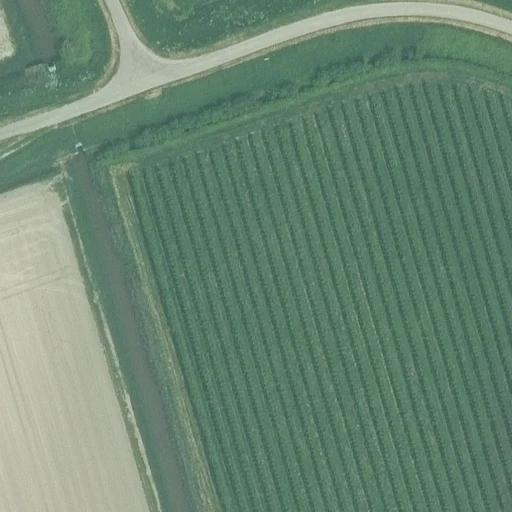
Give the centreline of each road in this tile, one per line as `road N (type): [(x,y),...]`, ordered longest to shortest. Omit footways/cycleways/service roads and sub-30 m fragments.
road 1 (unclassified): [(144,84),(373,12),(439,13),(511,31)]
road 2 (unclassified): [(0,137),(144,84)]
